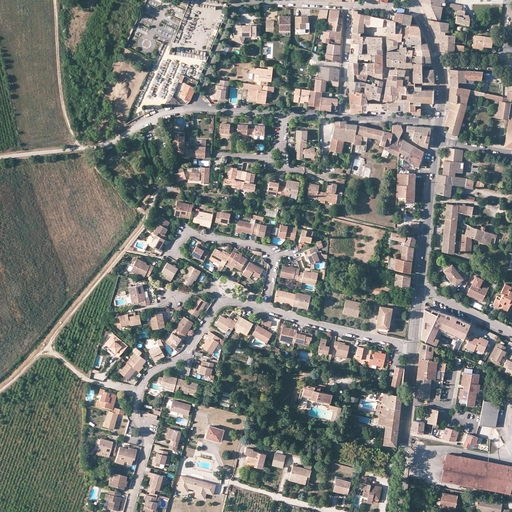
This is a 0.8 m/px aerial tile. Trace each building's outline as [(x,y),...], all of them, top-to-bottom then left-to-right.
[(201,53),(219,10),(197,1),(188,24),(189,25),(187,30),(180,27),(174,42),(201,53)] [(442,6),(440,6),(421,3),(428,17),(440,19),(442,6)] [(327,19),(328,10),(319,9),(318,17),(327,19)] [(336,31),(341,31),(342,11),(342,10),(328,10),(327,19),(328,19),(326,36),(335,36),(336,31)] [(369,26),(371,16),(357,13),(357,11),(354,10),(352,15),(354,16),(353,24),(359,24),(359,25),(364,25),(365,25),(369,26)] [(412,15),(406,14),(396,12),(394,14),(393,20),(395,21),(401,22),(401,23),(411,25),(412,15)] [(389,14),(387,19),(386,28),(386,31),(395,32),(395,21),(393,20),(394,14),(389,14)] [(455,23),(463,24),(464,17),(456,15),(455,23)] [(279,31),(290,31),(290,16),(279,16),(279,31)] [(308,16),(295,16),(295,29),(300,29),(306,29),(306,22),(308,23),(308,16)] [(382,27),(383,19),(371,16),(369,26),(382,27)] [(447,32),(449,23),(430,19),(429,20),(434,30),(445,32),(447,32)] [(395,21),(395,32),(386,31),(386,39),(397,40),(397,41),(398,41),(401,41),(401,37),(402,33),(401,33),(401,27),(401,23),(401,22),(395,21)] [(301,33),(310,33),(310,23),(308,23),(306,22),(306,29),(300,29),(301,33)] [(239,41),(242,34),(245,34),(251,34),(256,34),(256,24),(250,24),(241,24),(241,26),(236,26),(232,38),(239,41)] [(364,25),(359,25),(359,24),(353,24),(352,32),(361,33),(364,33),(364,25)] [(454,42),(465,44),(468,27),(456,24),(455,33),(455,36),(454,42)] [(411,25),(410,27),(401,27),(401,33),(402,33),(401,37),(404,37),(421,39),(425,39),(424,38),(419,26),(411,25)] [(454,42),(455,36),(445,34),(445,32),(434,30),(439,43),(441,43),(440,51),(454,52),(455,44),(454,44),(454,42)] [(340,56),(341,45),(341,31),(336,31),(335,36),(334,39),(334,44),(328,43),(326,54),(340,56)] [(491,47),(492,37),(474,35),(473,47),(482,48),(483,46),(491,47)] [(422,44),(421,39),(404,37),(403,47),(406,47),(413,46),(415,46),(415,50),(428,49),(427,44),(422,44)] [(363,53),(362,53),(363,43),(362,43),(351,43),(349,61),(353,62),(360,62),(360,61),(361,61),(361,59),(363,59),(363,53)] [(368,43),(368,54),(370,54),(370,59),(370,60),(375,60),(375,59),(375,53),(382,53),(382,43),(376,43),(368,43)] [(463,53),(464,45),(455,44),(454,52),(463,53)] [(406,54),(406,55),(412,55),(415,56),(424,56),(430,55),(428,49),(415,50),(413,50),(413,46),(406,47),(406,54)] [(375,59),(375,60),(374,62),(374,64),(375,68),(382,68),(382,62),(382,60),(382,53),(375,53),(375,59)] [(326,54),(326,58),(340,62),(340,56),(326,54)] [(411,62),(410,62),(405,62),(405,61),(406,55),(406,54),(399,54),(399,66),(410,67),(411,62)] [(412,55),(406,55),(405,61),(405,62),(410,62),(411,62),(414,63),(413,62),(412,61),(412,60),(411,60),(412,57),(412,55)] [(414,63),(423,63),(423,65),(432,65),(430,55),(424,56),(415,56),(414,58),(412,57),(411,60),(412,60),(412,61),(413,62),(414,63)] [(358,75),(354,74),(354,70),(353,70),(353,62),(349,61),(349,64),(348,64),(347,68),(348,68),(349,81),(357,81),(357,78),(358,78),(358,75)] [(360,62),(353,62),(353,70),(354,70),(354,74),(358,75),(358,78),(366,81),(368,74),(366,73),(367,62),(360,62)] [(374,62),(367,62),(366,73),(368,74),(375,76),(375,68),(374,64),(374,62)] [(413,82),(422,82),(422,70),(423,70),(423,65),(423,63),(414,63),(414,67),(413,82)] [(339,81),(340,69),(319,66),(319,78),(327,80),(330,80),(339,81)] [(274,87),(268,86),(268,81),(271,81),(273,71),(268,71),(268,69),(251,67),(250,73),(255,73),(259,74),(258,79),(255,79),(254,84),(244,83),(243,88),(249,89),(248,100),(257,101),(257,100),(266,101),(266,96),(271,97),(271,92),(273,92),(274,87)] [(382,68),(375,68),(375,76),(382,78),(382,75),(384,75),(384,72),(382,72),(382,68)] [(421,89),(421,86),(414,86),(414,84),(411,83),(410,81),(409,81),(409,70),(406,69),(404,76),(403,79),(403,81),(402,86),(405,86),(405,94),(407,94),(407,97),(408,98),(409,99),(409,100),(410,101),(413,101),(413,104),(415,104),(420,104),(421,101),(433,101),(434,90),(421,89)] [(422,84),(434,84),(433,69),(423,70),(422,70),(422,82),(422,84)] [(483,71),(469,70),(450,69),(450,81),(450,85),(458,86),(457,82),(465,82),(465,78),(475,79),(481,79),(483,71)] [(386,85),(396,85),(397,79),(397,75),(388,74),(386,85)] [(327,80),(316,79),(314,91),(322,91),(325,92),(327,80)] [(387,103),(388,110),(404,109),(404,99),(402,99),(402,94),(405,94),(405,86),(402,86),(403,81),(403,79),(397,79),(396,85),(398,85),(398,93),(398,99),(398,103),(387,103)] [(227,86),(228,81),(220,80),(220,85),(217,85),(217,90),(216,97),(224,98),(226,86),(227,86)] [(356,93),(356,91),(362,92),(365,93),(366,89),(367,83),(360,81),(357,81),(349,81),(349,92),(353,92),(356,93)] [(372,84),(367,83),(366,89),(371,91),(373,93),(374,85),(372,84)] [(196,88),(185,84),(179,97),(190,101),(191,100),(196,88)] [(373,98),(380,100),(382,87),(374,85),(373,93),(373,98)] [(398,85),(396,85),(386,85),(385,93),(393,93),(398,93),(398,85)] [(449,101),(451,101),(466,104),(467,103),(469,94),(481,96),(482,92),(458,86),(450,85),(449,101)] [(299,102),(299,100),(304,101),(308,101),(310,90),(296,88),(294,101),(299,102)] [(367,99),(373,98),(373,93),(371,91),(366,89),(365,93),(366,94),(367,99)] [(310,90),(308,101),(308,105),(320,107),(321,96),(322,91),(314,91),(310,90)] [(353,92),(349,92),(350,104),(361,103),(362,92),(356,91),(356,93),(353,92)] [(505,119),(508,119),(511,99),(511,91),(507,91),(507,98),(504,98),(503,97),(502,100),(502,101),(500,101),(499,107),(497,118),(505,119)] [(484,92),(483,97),(502,100),(503,97),(484,92)] [(319,110),(331,111),(331,105),(338,105),(338,99),(321,96),(320,107),(319,110)] [(448,132),(457,135),(462,118),(463,115),(466,105),(466,104),(451,101),(451,109),(445,125),(450,127),(448,132)] [(348,109),(348,112),(362,111),(362,103),(361,103),(350,104),(350,109),(348,109)] [(420,115),(420,108),(415,109),(415,104),(413,104),(410,103),(410,109),(410,111),(412,111),(412,114),(420,115)] [(499,107),(497,107),(495,119),(505,121),(505,119),(497,118),(499,107)] [(233,127),(230,126),(230,123),(220,123),(220,132),(224,132),(224,134),(233,134),(233,127)] [(251,136),(251,128),(247,128),(247,124),(238,124),(238,133),(242,133),(242,135),(251,136)] [(346,127),(334,127),(329,150),(342,153),(344,141),(353,142),(357,124),(354,124),(347,124),(346,124),(346,127)] [(255,125),(255,128),(251,128),(251,136),(255,136),(255,134),(264,134),(265,125),(255,125)] [(368,137),(366,136),(367,127),(357,125),(354,143),(365,145),(367,146),(367,140),(368,137)] [(403,130),(401,125),(392,125),(392,131),(392,133),(399,138),(403,130)] [(420,134),(421,126),(407,125),(406,130),(410,131),(410,135),(411,135),(413,135),(413,136),(420,138),(420,134)] [(430,127),(421,126),(420,134),(427,135),(425,142),(428,143),(430,127)] [(381,140),(383,131),(367,127),(366,136),(368,137),(372,137),(381,140)] [(191,156),(192,149),(188,148),(188,142),(184,142),(185,130),(174,129),(173,139),(174,139),(179,140),(178,148),(178,151),(178,156),(183,157),(184,156),(191,156)] [(307,130),(296,130),(296,142),(307,143),(307,130)] [(389,146),(391,142),(392,133),(392,131),(391,130),(390,133),(385,131),(383,131),(381,140),(380,145),(385,147),(383,149),(388,150),(389,146)] [(411,151),(413,146),(399,138),(392,133),(391,142),(400,147),(401,145),(411,151)] [(427,135),(420,134),(420,138),(413,136),(413,135),(411,135),(411,137),(412,138),(412,139),(422,146),(427,148),(428,143),(425,142),(427,135)] [(192,149),(191,156),(205,157),(206,150),(210,150),(210,142),(206,142),(206,140),(197,140),(197,143),(197,145),(195,145),(195,149),(192,149)] [(295,146),(297,147),(297,151),(297,158),(303,159),(303,154),(304,154),(304,157),(314,157),(315,149),(305,148),(305,149),(303,149),(303,147),(307,147),(307,143),(296,142),(295,146)] [(401,145),(400,147),(391,142),(389,146),(388,150),(388,151),(392,153),(398,156),(414,165),(418,167),(419,164),(423,152),(413,146),(411,151),(401,145)] [(449,148),(446,148),(443,174),(462,177),(462,172),(463,172),(464,162),(462,162),(463,150),(449,148)] [(390,159),(392,153),(388,151),(388,150),(383,149),(381,156),(390,159)] [(224,178),(224,184),(231,185),(235,186),(235,188),(239,188),(240,181),(235,180),(235,178),(236,178),(237,168),(229,166),(227,177),(228,177),(228,179),(224,178)] [(190,172),(189,180),(200,181),(200,180),(201,180),(201,183),(207,183),(207,172),(209,172),(210,168),(202,167),(202,170),(200,170),(200,172),(190,172)] [(363,178),(369,178),(370,173),(373,174),(374,168),(364,167),(363,178)] [(175,174),(177,181),(186,179),(184,171),(183,171),(179,173),(175,174)] [(240,181),(239,188),(247,190),(246,191),(254,193),(256,183),(253,183),(253,181),(254,181),(255,173),(247,171),(245,180),(246,180),(246,182),(240,181)] [(396,201),(414,202),(414,173),(397,173),(396,201)] [(437,192),(451,196),(452,184),(466,186),(467,178),(462,177),(443,174),(439,174),(438,181),(437,192)] [(341,178),(341,181),(337,180),(336,183),(337,184),(341,184),(340,188),(343,188),(345,179),(341,178)] [(473,188),(473,185),(474,180),(467,178),(466,186),(473,188)] [(287,180),(286,186),(282,186),(281,193),(280,197),(289,198),(290,193),(297,194),(299,181),(287,180)] [(272,181),(269,181),(267,193),(277,194),(277,192),(281,193),(282,186),(279,185),(279,182),(276,182),(272,181)] [(325,202),(325,200),(328,201),(328,202),(336,203),(337,194),(335,193),(335,192),(336,192),(337,184),(336,183),(329,182),(327,190),(328,191),(328,192),(322,191),(320,199),(320,202),(325,202)] [(309,187),(310,187),(309,189),(307,197),(313,198),(313,196),(317,197),(317,198),(320,199),(322,191),(318,190),(319,185),(310,183),(309,187)] [(174,215),(180,216),(181,214),(186,215),(186,217),(190,218),(193,205),(177,201),(174,215)] [(461,220),(462,213),(467,214),(472,215),(473,206),(465,205),(465,203),(463,203),(463,205),(447,203),(445,218),(457,220),(461,220)] [(211,226),(213,214),(199,211),(199,213),(198,214),(195,214),(193,221),(200,223),(204,224),(204,225),(211,226)] [(219,222),(219,221),(223,221),(228,223),(230,213),(221,211),(221,214),(217,213),(215,222),(219,222)] [(165,235),(164,234),(167,228),(166,227),(169,221),(164,218),(161,222),(160,221),(154,232),(155,233),(163,238),(165,235)] [(445,218),(445,227),(456,228),(457,220),(445,218)] [(236,230),(242,231),(252,233),(254,223),(238,219),(236,230)] [(269,237),(271,226),(255,222),(254,223),(252,233),(256,234),(256,235),(269,237)] [(278,235),(285,236),(290,238),(290,239),(294,240),(297,228),(280,224),(278,235)] [(465,234),(472,237),(485,241),(494,244),(495,238),(496,238),(497,235),(484,230),(485,227),(482,226),(481,229),(471,226),(470,229),(467,228),(465,234)] [(460,238),(460,241),(455,240),(456,228),(445,227),(443,250),(454,253),(454,250),(460,250),(471,254),(472,241),(461,238),(460,238)] [(313,231),(302,229),(300,243),(304,244),(304,241),(305,239),(311,241),(313,231)] [(401,244),(402,244),(414,247),(416,239),(414,237),(407,235),(392,232),(391,238),(398,240),(401,241),(401,244)] [(149,244),(159,250),(165,239),(163,238),(155,233),(151,241),(149,244)] [(461,233),(461,238),(472,241),(472,237),(465,234),(462,233),(461,233)] [(198,244),(192,254),(198,258),(203,261),(209,251),(198,244)] [(402,244),(402,249),(401,258),(412,261),(414,247),(402,244)] [(317,246),(304,251),(306,255),(307,255),(309,258),(311,263),(319,259),(316,251),(315,248),(317,247),(317,246)] [(226,255),(222,252),(215,248),(210,258),(223,266),(225,264),(229,256),(226,255)] [(228,266),(230,263),(234,266),(240,270),(247,258),(242,256),(239,254),(237,253),(232,251),(229,256),(225,264),(228,266)] [(389,261),(388,267),(410,272),(412,261),(401,258),(389,255),(389,261)] [(150,265),(149,267),(140,263),(141,260),(137,258),(131,271),(144,277),(145,275),(149,276),(154,266),(150,264),(150,265)] [(178,268),(167,262),(162,272),(168,275),(172,277),(178,268)] [(249,278),(251,274),(252,273),(259,276),(262,269),(250,262),(242,274),(249,278)] [(455,285),(464,279),(452,264),(444,270),(447,275),(446,275),(451,282),(452,281),(455,285)] [(190,286),(194,280),(197,274),(199,275),(201,271),(189,265),(182,277),(186,279),(184,283),(190,286)] [(283,265),(280,276),(297,280),(299,271),(300,269),(283,265)] [(318,274),(311,272),(304,271),(304,273),(299,271),(297,280),(297,282),(301,283),(302,281),(316,284),(318,274)] [(395,272),(394,284),(409,287),(410,276),(395,272)] [(468,292),(483,299),(489,287),(484,285),(482,289),(479,287),(483,279),(476,276),(468,292)] [(394,287),(382,284),(365,280),(365,279),(364,279),(361,292),(380,296),(382,288),(394,291),(394,287)] [(501,292),(504,293),(503,296),(502,295),(501,297),(497,296),(493,304),(498,307),(500,302),(503,304),(501,308),(508,311),(511,303),(511,300),(511,297),(511,290),(511,286),(505,283),(501,292)] [(129,287),(132,301),(141,300),(142,303),(142,305),(150,303),(149,296),(145,297),(142,284),(129,287)] [(277,290),(275,300),(283,302),(290,303),(289,305),(293,306),(293,305),(296,294),(277,290)] [(303,308),(308,309),(311,295),(296,292),(296,294),(293,305),(297,306),(297,305),(303,306),(303,308)] [(483,299),(468,292),(467,294),(482,302),(483,299)] [(200,312),(199,312),(201,309),(206,301),(199,297),(192,307),(191,306),(188,311),(197,316),(200,312)] [(363,317),(366,304),(346,299),(343,313),(363,317)] [(392,308),(380,305),(376,326),(377,326),(388,328),(392,308)] [(426,340),(426,339),(436,344),(439,339),(436,337),(440,329),(463,340),(470,324),(466,322),(466,323),(461,321),(462,319),(451,314),(450,317),(439,312),(440,311),(431,309),(425,307),(421,338),(426,340)] [(162,312),(150,315),(152,322),(167,319),(166,315),(163,316),(162,312)] [(141,323),(139,314),(135,315),(135,313),(128,314),(130,324),(130,325),(141,323)] [(130,324),(128,314),(119,316),(120,320),(116,321),(117,328),(121,327),(121,325),(130,324)] [(232,322),(226,318),(221,315),(216,324),(227,331),(229,327),(232,329),(233,327),(236,322),(233,320),(232,322)] [(187,332),(186,331),(188,328),(189,329),(193,322),(184,316),(176,329),(185,335),(187,332)] [(236,322),(233,327),(246,334),(253,324),(248,321),(248,322),(243,319),(244,318),(240,316),(236,322)] [(167,319),(152,322),(153,329),(165,326),(164,323),(167,323),(167,319)] [(258,325),(252,334),(267,343),(272,333),(258,325)] [(297,329),(282,326),(280,339),(294,343),(295,341),(297,332),(297,329)] [(185,335),(176,329),(175,328),(166,342),(176,347),(178,343),(180,345),(184,339),(186,335),(185,335)] [(205,342),(202,347),(212,353),(219,342),(217,341),(219,337),(210,331),(207,335),(209,336),(205,342)] [(297,332),(295,341),(304,343),(304,341),(309,342),(310,339),(311,339),(312,334),(306,332),(306,334),(300,333),(297,332)] [(128,345),(113,333),(105,343),(110,346),(116,352),(115,354),(119,357),(128,345)] [(475,349),(484,352),(489,341),(481,337),(480,339),(471,336),(466,347),(474,351),(475,349)] [(326,340),(321,339),(318,352),(332,354),(333,348),(334,345),(329,345),(326,345),(326,340)] [(159,345),(149,350),(155,361),(165,356),(161,349),(164,347),(161,340),(157,342),(159,345)] [(333,348),(337,349),(336,355),(346,358),(349,346),(344,344),(338,343),(339,341),(335,341),(334,345),(333,348)] [(448,355),(448,352),(421,341),(419,358),(423,358),(442,361),(444,354),(448,355)] [(501,357),(502,355),(504,356),(506,352),(504,350),(505,347),(499,344),(498,347),(497,347),(491,358),(495,359),(499,362),(501,357)] [(371,349),(358,346),(356,358),(360,359),(365,360),(369,360),(369,358),(370,356),(371,349)] [(135,352),(137,354),(129,364),(136,370),(137,371),(142,365),(146,360),(140,355),(142,352),(136,347),(133,350),(135,352)] [(373,358),(369,358),(369,360),(367,366),(371,367),(372,364),(377,365),(383,366),(385,354),(381,353),(375,351),(375,350),(371,349),(370,356),(373,357),(373,358)] [(128,363),(129,364),(137,354),(135,352),(127,362),(128,363)] [(419,358),(418,367),(445,371),(446,362),(442,361),(423,358),(419,358)] [(202,360),(201,365),(199,372),(203,373),(210,375),(214,363),(202,360)] [(129,364),(128,363),(120,372),(128,379),(136,370),(129,364)] [(391,383),(391,384),(402,387),(402,381),(400,380),(400,373),(403,374),(404,366),(393,366),(392,372),(395,373),(395,376),(392,375),(391,383)] [(460,398),(460,402),(467,403),(467,405),(474,406),(477,391),(479,392),(480,384),(478,384),(480,373),(473,372),(473,367),(466,366),(465,370),(464,370),(462,383),(465,384),(464,389),(461,388),(459,398),(460,398)] [(445,371),(418,367),(417,379),(416,392),(415,396),(429,398),(431,378),(443,380),(445,371)] [(179,385),(181,379),(164,374),(163,378),(160,377),(158,381),(162,382),(161,385),(165,386),(174,388),(174,390),(178,391),(179,385)] [(179,385),(183,386),(181,392),(187,393),(187,391),(195,393),(198,383),(189,381),(188,382),(184,381),(185,380),(181,379),(179,385)] [(302,384),(300,395),(317,400),(317,399),(325,401),(324,404),(329,405),(332,394),(319,391),(321,384),(313,382),(312,386),(302,384)] [(94,406),(99,407),(100,406),(111,409),(115,395),(103,391),(102,395),(99,395),(98,400),(96,399),(94,406)] [(384,392),(381,404),(400,409),(401,396),(384,392)] [(351,395),(349,401),(357,403),(359,397),(351,395)] [(479,424),(494,427),(499,402),(484,399),(481,417),(479,424)] [(188,415),(190,405),(172,400),(170,410),(188,415)] [(400,409),(381,404),(378,416),(380,416),(399,421),(400,409)] [(434,423),(436,424),(438,409),(430,408),(428,423),(432,423),(434,423)] [(113,429),(114,423),(114,422),(115,417),(116,417),(117,413),(109,411),(107,415),(106,414),(103,426),(113,429)] [(399,421),(380,416),(378,424),(385,425),(383,444),(396,446),(399,421)] [(425,422),(413,420),(412,430),(423,432),(424,423),(425,422)] [(208,432),(206,438),(215,440),(221,441),(224,429),(209,425),(208,432)] [(456,441),(459,431),(446,427),(442,439),(456,441)] [(177,450),(182,432),(170,428),(168,438),(174,440),(173,444),(170,443),(169,448),(177,450)] [(205,431),(204,437),(204,438),(204,439),(205,439),(215,442),(215,440),(206,438),(208,432),(205,431)] [(478,437),(476,436),(468,434),(463,447),(469,448),(471,443),(475,444),(478,437)] [(110,451),(114,452),(116,443),(97,438),(95,445),(99,446),(97,453),(109,456),(110,451)] [(123,464),(124,460),(127,461),(126,463),(131,465),(133,459),(134,459),(137,450),(129,447),(128,449),(127,452),(124,451),(125,448),(119,447),(115,462),(123,464)] [(262,467),(266,454),(254,451),(253,450),(253,449),(248,447),(247,447),(245,453),(249,454),(247,460),(255,462),(254,465),(262,467)] [(161,449),(160,452),(158,452),(157,452),(156,455),(155,460),(153,459),(152,463),(159,466),(160,462),(165,463),(167,455),(168,451),(161,449)] [(271,464),(283,467),(286,455),(274,452),(271,464)] [(511,466),(488,462),(447,454),(442,479),(484,487),(510,492),(509,495),(511,495),(511,466)] [(305,462),(304,468),(293,465),(289,479),(305,483),(305,482),(306,478),(309,479),(311,470),(310,470),(312,463),(305,462)] [(151,476),(153,476),(151,483),(150,486),(149,486),(148,491),(155,493),(156,488),(162,490),(165,475),(149,471),(148,475),(151,476)] [(123,489),(126,476),(114,472),(111,485),(123,489)] [(190,478),(180,475),(178,485),(196,490),(196,491),(194,496),(204,499),(206,493),(212,494),(213,491),(207,489),(208,483),(202,481),(202,483),(197,482),(196,482),(194,482),(195,481),(190,480),(190,478)] [(380,487),(369,484),(371,478),(362,476),(359,488),(364,489),(362,495),(367,497),(371,498),(377,499),(380,487)] [(336,478),(333,490),(347,493),(350,481),(336,478)] [(215,485),(208,483),(207,489),(213,491),(215,485)] [(116,503),(117,499),(119,500),(121,493),(108,489),(107,493),(105,492),(104,498),(108,499),(107,507),(117,509),(119,503),(116,503)] [(459,499),(457,499),(458,495),(443,493),(441,501),(441,505),(460,508),(461,503),(459,503),(459,499)] [(159,501),(156,500),(157,498),(146,494),(145,499),(149,500),(148,506),(145,505),(143,511),(147,511),(152,511),(154,508),(157,508),(159,501)] [(504,504),(480,499),(478,507),(482,508),(483,510),(486,510),(487,511),(490,510),(494,510),(502,511),(504,504)]
